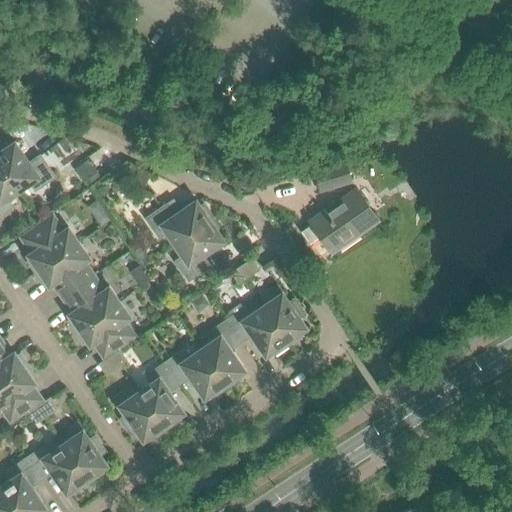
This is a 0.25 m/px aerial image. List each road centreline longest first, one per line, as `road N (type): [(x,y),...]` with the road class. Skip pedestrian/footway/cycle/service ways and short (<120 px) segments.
road 1 (residential): [(0,119),(109,140),(218,182),(285,257),(335,333),(330,349),(142,472)]
road 2 (secondary): [(254,511),(511,353)]
road 3 (residential): [(142,472),(0,266)]
